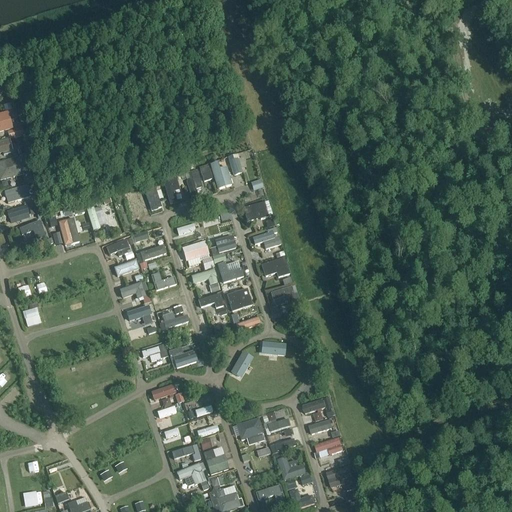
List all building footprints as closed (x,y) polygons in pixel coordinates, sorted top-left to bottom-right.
[(7,113),(0,114),(0,132),(12,130),(7,113)] [(21,129),(7,133),(9,139),(23,136),(21,129)] [(9,141),(0,143),(0,154),(3,154),(3,156),(12,153),(11,151),(12,151),(9,141)] [(18,148),(20,156),(28,154),(26,146),(18,148)] [(24,167),(33,164),(31,157),(22,159),(24,167)] [(233,178),(242,175),(236,157),(227,159),(233,178)] [(17,159),(0,164),(0,180),(0,181),(22,175),(17,159)] [(217,192),(232,188),(226,168),(218,170),(217,164),(210,166),(217,192)] [(196,191),(202,189),(197,172),(183,176),(190,199),(197,197),(196,191)] [(34,175),(26,177),(28,183),(36,181),(34,175)] [(170,206),(178,203),(175,192),(180,190),(177,178),(164,182),(170,206)] [(152,212),(162,208),(156,188),(152,190),(150,184),(143,186),(152,212)] [(26,186),(5,192),(7,198),(12,197),(14,202),(30,198),(26,186)] [(132,217),(139,215),(134,198),(127,200),(132,217)] [(271,207),(269,202),(244,209),(248,223),(269,217),(266,209),(271,207)] [(82,213),(89,210),(87,205),(80,208),(82,213)] [(26,207),(6,212),(8,220),(9,219),(11,224),(29,218),(28,214),(26,207)] [(97,239),(103,237),(96,216),(90,218),(97,239)] [(172,224),(174,232),(193,228),(190,219),(172,224)] [(73,245),(67,221),(58,223),(65,247),(73,245)] [(42,223),(21,231),(24,238),(35,234),(39,243),(48,239),(42,223)] [(229,223),(211,229),(213,235),(231,230),(229,223)] [(269,234),(253,238),(255,246),(263,244),(265,251),(282,246),(276,228),(268,231),(269,234)] [(237,249),(234,237),(215,241),(217,248),(209,249),(212,258),(224,254),(224,253),(237,249)] [(130,251),(127,241),(106,249),(109,256),(118,253),(119,257),(128,254),(128,252),(130,251)] [(210,256),(205,242),(183,249),(187,263),(210,256)] [(167,254),(164,246),(140,254),(143,262),(167,254)] [(291,275),(285,258),(261,266),(265,278),(277,274),(279,279),(291,275)] [(136,261),(115,269),(118,278),(140,270),(139,268),(136,261)] [(229,273),(226,264),(218,266),(224,285),(245,278),(242,269),(229,273)] [(219,284),(214,271),(192,277),(194,285),(208,281),(210,287),(219,284)] [(156,292),(178,285),(175,278),(162,282),(160,274),(152,276),(156,292)] [(21,278),(10,279),(12,294),(23,293),(21,278)] [(142,284),(141,283),(120,291),(123,300),(136,295),(137,301),(147,297),(145,292),(148,291),(145,283),(142,284)] [(93,286),(84,289),(88,303),(97,301),(93,286)] [(301,304),(295,287),(271,294),(273,301),(286,298),(288,308),(301,304)] [(253,306),(248,290),(227,296),(232,313),(253,306)] [(221,294),(199,301),(201,309),(215,305),(217,309),(224,307),(221,294)] [(62,298),(55,299),(57,309),(64,307),(62,298)] [(178,298),(162,304),(164,310),(181,305),(178,298)] [(39,316),(48,314),(45,303),(36,305),(39,316)] [(144,308),(128,314),(130,319),(146,313),(144,308)] [(189,322),(187,316),(176,320),(160,325),(162,333),(181,328),(180,325),(189,322)] [(147,321),(125,327),(128,335),(149,329),(147,321)] [(73,333),(66,334),(69,343),(75,342),(73,333)] [(50,338),(51,348),(62,346),(61,336),(50,338)] [(42,341),(32,343),(34,351),(43,349),(42,341)] [(263,355),(287,356),(287,344),(264,343),(263,355)] [(165,345),(158,347),(158,348),(142,353),(144,359),(160,354),(161,360),(168,358),(165,345)] [(195,356),(193,352),(174,358),(177,370),(199,363),(196,355),(195,356)] [(244,352),(232,373),(242,379),(255,359),(244,352)] [(285,389),(297,377),(292,372),(280,383),(285,389)] [(242,393),(244,387),(228,381),(225,387),(242,393)] [(174,386),(151,394),(154,402),(177,394),(174,386)] [(255,397),(272,397),(271,389),(254,389),(255,397)] [(327,409),(324,401),(303,407),(306,416),(327,409)] [(157,412),(160,421),(182,415),(179,405),(157,412)] [(213,413),(211,407),(195,412),(197,417),(213,413)] [(265,435),(260,419),(238,426),(242,442),(265,435)] [(292,428),(290,420),(269,427),(271,434),(292,428)] [(331,421),(310,427),(312,437),(333,430),(331,421)] [(217,426),(206,430),(205,427),(196,429),(199,439),(219,433),(217,426)] [(185,440),(182,429),(165,434),(168,445),(185,440)] [(344,453),(339,439),(315,447),(318,455),(329,451),(331,457),(344,453)] [(297,447),(295,440),(275,446),(278,453),(297,447)] [(136,451),(145,447),(142,441),(134,446),(136,451)] [(199,455),(196,445),(170,453),(173,463),(199,455)] [(216,459),(213,452),(204,454),(212,477),(230,470),(225,456),(216,459)] [(30,457),(12,461),(15,474),(27,471),(27,469),(32,468),(30,457)] [(264,475),(277,471),(273,458),(249,465),(251,472),(262,469),(264,475)] [(291,471),(287,459),(278,461),(285,483),(307,476),(304,466),(291,471)] [(203,473),(199,465),(177,474),(180,482),(191,478),(195,487),(203,483),(200,474),(203,473)] [(104,466),(95,470),(100,483),(109,480),(104,466)] [(351,468),(327,475),(331,489),(355,481),(351,468)] [(34,479),(17,480),(18,488),(34,487),(34,479)] [(287,504),(282,486),(257,494),(259,502),(275,497),(278,506),(287,504)] [(188,489),(190,496),(196,494),(194,487),(188,489)] [(19,493),(21,505),(37,503),(35,490),(19,493)] [(225,497),(223,490),(216,493),(220,511),(230,511),(241,508),(236,493),(225,497)] [(302,500),(299,491),(290,493),(296,511),(316,505),(313,497),(302,500)] [(62,493),(52,496),(55,502),(64,499),(62,493)] [(127,504),(128,511),(133,511),(138,511),(136,502),(127,504)]
